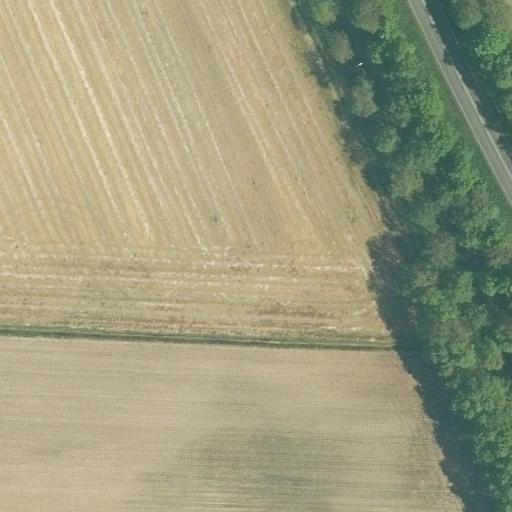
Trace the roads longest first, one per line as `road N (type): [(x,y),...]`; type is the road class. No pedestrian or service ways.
road 1 (unclassified): [(511,338),(447,220),(346,0)]
road 2 (trunk): [(511,180),(421,0)]
